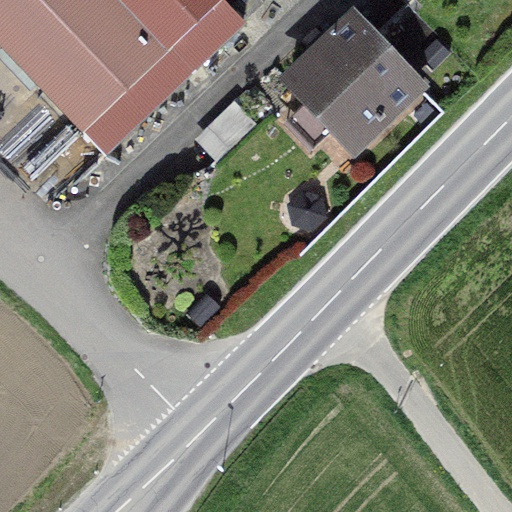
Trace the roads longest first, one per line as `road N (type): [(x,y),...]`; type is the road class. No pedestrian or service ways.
road 1 (primary): [(511,122),(197,437)]
road 2 (residential): [(0,241),(197,437)]
road 3 (track): [(494,511),(331,304)]
